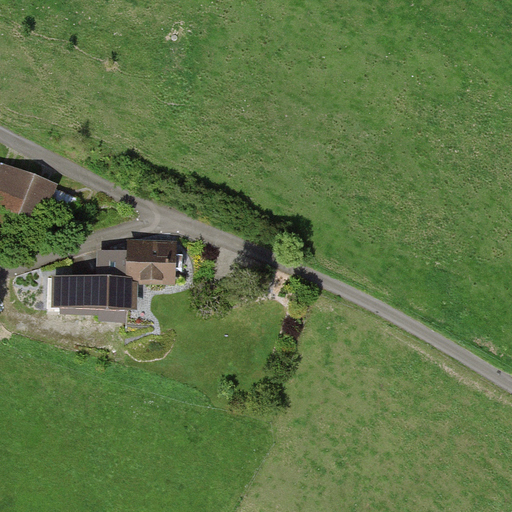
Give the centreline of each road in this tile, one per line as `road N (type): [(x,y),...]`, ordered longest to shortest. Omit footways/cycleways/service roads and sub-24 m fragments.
road 1 (residential): [(511,383),(396,316),(161,216),(0,272)]
road 2 (track): [(0,132),(161,216)]
